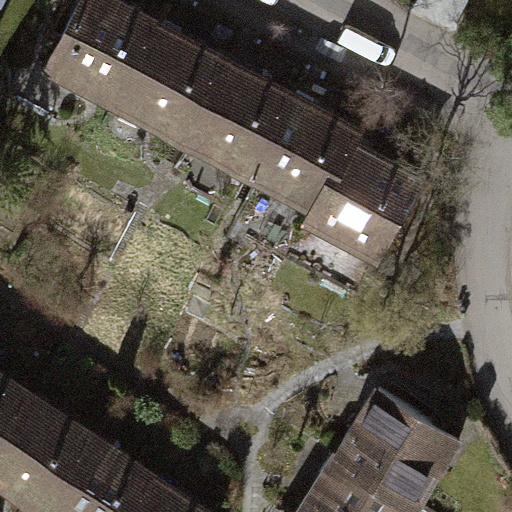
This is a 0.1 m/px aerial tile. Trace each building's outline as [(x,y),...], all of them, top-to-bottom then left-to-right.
[(157,21),(117,0),(82,0),(52,58),(119,93),(157,21)] [(225,56),(157,21),(119,93),(186,129),(225,56)] [(293,92),(225,56),(186,129),(254,164),(293,92)] [(355,124),(293,92),(254,164),(317,198),(350,136),(355,124)] [(421,174),(350,136),(317,198),(311,209),(382,247),(421,174)] [(0,435),(30,392),(0,372),(0,435)] [(382,389),(341,453),(410,496),(451,432),(382,389)] [(92,433),(30,392),(0,435),(0,470),(47,502),(92,433)] [(131,511),(156,474),(92,433),(47,502),(62,511),(131,511)] [(341,453),(303,511),(399,511),(410,496),(341,453)] [(215,511),(156,474),(131,511),(215,511)]
